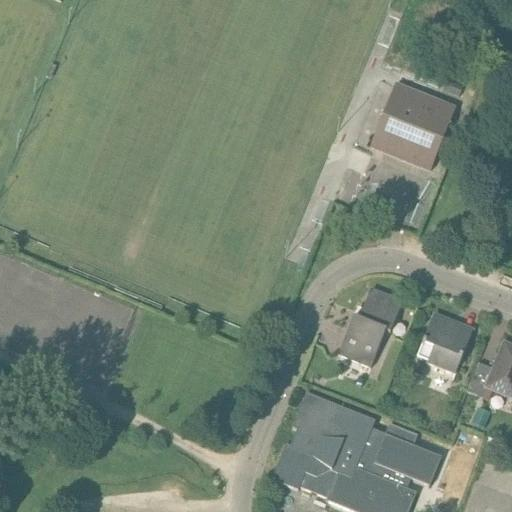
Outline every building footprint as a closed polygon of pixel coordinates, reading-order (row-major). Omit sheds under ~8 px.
[(462,90),(445,83),(442,93),(458,100),(462,90)] [(370,149),(374,151),(430,173),(455,111),(395,87),(370,149)] [(384,334),(389,336),(402,303),(370,292),(362,312),(366,313),(362,324),(353,320),(338,357),(370,371),(384,334)] [(456,377),(471,336),(449,327),(450,324),(433,317),(416,361),(456,377)] [(511,348),(503,345),(493,372),(486,390),(511,400),(511,348)] [(486,390),(493,372),(478,366),(467,395),(481,401),(486,390)] [(270,485),(277,488),(297,495),(298,492),(327,502),(326,505),(327,506),(327,504),(347,511),(409,511),(416,496),(415,495),(415,496),(405,492),(409,481),(428,489),(428,490),(429,490),(441,460),(440,460),(439,461),(412,450),(417,438),(389,427),(385,437),(371,432),(374,424),(306,397),(292,432),(296,433),(293,440),(289,450),(285,448),(270,485)]
